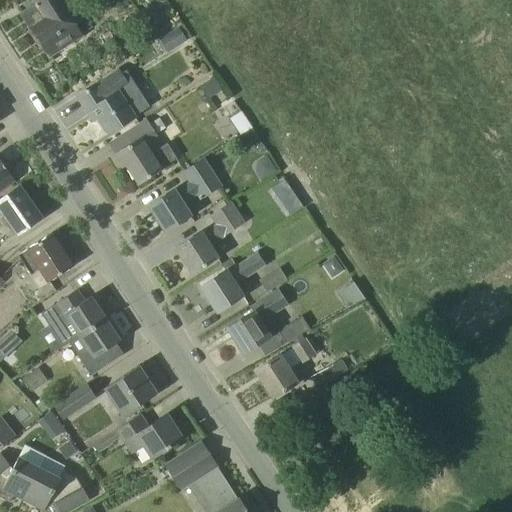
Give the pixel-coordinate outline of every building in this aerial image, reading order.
[(82,34),(60,0),(33,0),(36,3),(21,12),(30,27),(29,27),(30,29),(30,32),(36,42),(39,43),(40,45),(41,44),(49,56),(65,45),(82,34)] [(178,27),(168,33),(177,46),(186,40),(178,27)] [(135,116),(119,92),(130,86),(118,69),(77,96),(88,112),(93,108),(109,133),(135,116)] [(213,77),(204,83),(213,96),(222,90),(213,77)] [(230,118),(242,132),(251,125),(240,111),(230,118)] [(151,153),(144,143),(156,136),(145,121),(126,133),(132,143),(115,154),(122,166),(126,164),(138,183),(177,158),(167,143),(151,153)] [(200,198),(221,184),(205,159),(184,173),(190,183),(174,193),(173,190),(148,206),(165,231),(190,215),(182,203),(197,194),(200,198)] [(11,175),(0,160),(0,192),(15,182),(11,175)] [(14,236),(40,217),(19,187),(0,198),(0,206),(6,215),(2,218),(14,236)] [(209,247),(244,224),(232,206),(212,218),(217,226),(203,235),(201,232),(176,248),(192,273),(217,257),(209,247)] [(50,281),(72,266),(51,233),(18,254),(31,276),(42,269),(50,281)] [(233,284),(264,264),(257,253),(229,271),(227,269),(200,287),(217,312),(241,296),(233,284)] [(332,278),(344,271),(334,256),(322,264),(332,278)] [(265,291),(286,279),(280,268),(259,280),(265,291)] [(345,306),(363,298),(354,281),(337,290),(345,306)] [(251,310),(227,327),(244,353),(269,336),(258,320),(265,315),(267,318),(287,303),(283,296),(289,293),(281,283),(269,291),(271,294),(249,308),(251,310)] [(61,347),(67,343),(106,318),(96,304),(92,307),(87,299),(84,300),(77,289),(40,314),(61,347)] [(286,343),(309,328),(301,315),(278,330),(286,343)] [(90,376),(123,354),(110,334),(114,332),(106,318),(67,343),(90,376)] [(294,365),(315,351),(305,337),(284,352),(294,365)] [(0,341),(0,361),(10,352),(0,341)] [(272,398),(297,381),(280,354),(255,371),(272,398)] [(317,389),(339,377),(332,364),(310,376),(317,389)] [(121,417),(157,393),(138,365),(102,389),(121,417)] [(38,367),(22,377),(31,392),(47,382),(38,367)] [(62,419),(95,397),(85,382),(52,404),(62,419)] [(44,416),(37,421),(40,425),(48,437),(49,438),(62,429),(51,412),(50,412),(44,416)] [(175,426),(166,413),(148,426),(140,413),(92,445),(97,452),(121,436),(131,452),(143,445),(151,458),(182,438),(181,436),(184,434),(177,424),(175,426)] [(0,446),(16,435),(1,416),(0,416),(0,446)] [(68,441),(58,448),(66,460),(77,453),(68,441)] [(13,468),(8,466),(9,465),(0,453),(0,497),(10,502),(14,494),(22,499),(38,468),(18,457),(13,468)] [(178,485),(191,477),(178,456),(165,465),(178,485)] [(216,467),(217,466),(216,465),(214,466),(215,466),(193,482),(205,501),(199,506),(203,511),(246,511),(238,499),(237,499),(216,467)] [(81,487),(75,477),(62,471),(59,477),(38,468),(22,499),(44,510),(49,499),(54,502),(59,511),(66,511),(89,500),(82,487),(81,487)]
